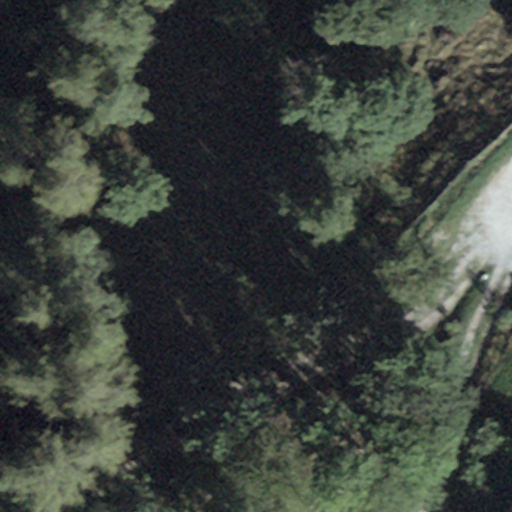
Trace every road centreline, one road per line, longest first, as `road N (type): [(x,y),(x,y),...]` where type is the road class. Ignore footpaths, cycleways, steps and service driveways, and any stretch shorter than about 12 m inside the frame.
road 1 (track): [(511,237),(66,511)]
road 2 (track): [(434,511),(465,353),(511,242)]
